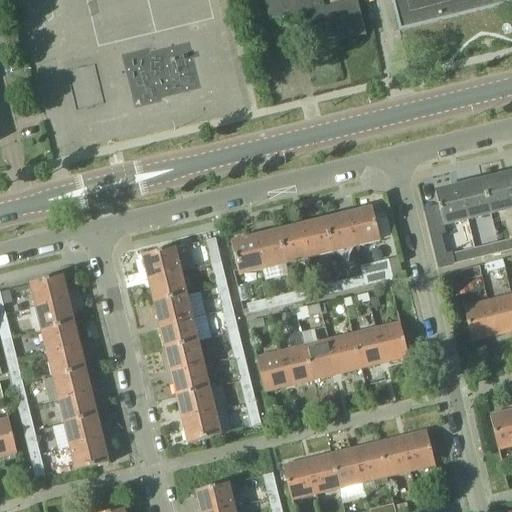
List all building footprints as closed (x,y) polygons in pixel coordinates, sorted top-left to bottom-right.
[(357,0),(325,8),(322,0),(264,0),(270,21),(303,13),(312,49),(366,36),(357,0)] [(511,0),(392,0),(400,31),(511,3),(511,2),(511,0)] [(491,215),(511,209),(511,200),(506,176),(499,178),(482,182),(491,215)] [(459,188),(467,221),(491,215),(482,182),(467,186),(459,188)] [(444,226),(467,221),(459,188),(435,193),(444,226)] [(349,215),(357,248),(381,243),(372,209),(349,215)] [(334,254),(357,248),(349,215),(325,220),(334,254)] [(310,260),(334,254),(325,220),(302,226),(310,260)] [(310,260),(302,226),(278,232),(287,265),(310,260)] [(263,271),(287,265),(278,232),(255,238),(263,271)] [(263,271),(255,238),(231,243),(240,277),(263,271)] [(206,242),(212,265),(221,263),(216,240),(206,242)] [(511,240),(498,244),(500,254),(511,251),(511,240)] [(498,244),(474,250),(477,260),(500,254),(498,244)] [(142,257),(148,281),(181,273),(176,249),(142,257)] [(454,265),(477,260),(474,250),(451,255),(454,265)] [(361,268),(364,278),(366,287),(393,280),(389,261),(361,268)] [(217,289),(227,286),(221,263),(212,265),(217,289)] [(154,304),(187,296),(181,273),(148,281),(154,304)] [(35,309),(69,301),(63,277),(30,285),(30,286),(35,309)] [(364,278),(341,283),(343,293),(366,287),(364,278)] [(341,283),(317,289),(320,298),(343,293),(341,283)] [(217,289),(223,312),(233,310),(227,286),(217,289)] [(294,295),(296,304),(320,298),(317,289),(294,295)] [(2,293),(4,304),(11,302),(9,292),(2,293)] [(294,295),(270,301),(273,310),(296,304),(294,295)] [(154,304),(159,328),(193,320),(187,296),(154,304)] [(358,296),(345,300),(346,307),(360,303),(358,296)] [(511,298),(511,296),(487,302),(496,338),(511,333),(511,298)] [(35,309),(41,332),(74,324),(70,308),(69,301),(35,309)] [(248,306),(250,315),(273,310),(270,301),(248,306)] [(472,344),(496,338),(487,302),(464,308),(472,344)] [(319,306),(307,309),(309,317),(322,314),(320,306),(319,306)] [(223,312),(229,336),(238,333),(233,310),(223,312)] [(289,314),(281,316),(283,324),(291,322),(289,314)] [(12,339),(6,316),(0,317),(0,334),(2,342),(12,339)] [(263,319),(249,322),(251,330),(265,327),(263,319)] [(165,351),(199,343),(193,320),(159,328),(165,351)] [(47,356),(80,348),(78,341),(74,324),(41,332),(47,356)] [(400,324),(376,330),(385,365),(409,359),(400,324)] [(361,371),(385,365),(376,330),(352,336),(361,371)] [(235,359),(244,357),(238,333),(229,336),(235,359)] [(337,377),(361,371),(352,336),(328,341),(337,377)] [(12,339),(2,342),(8,365),(18,363),(12,339)] [(313,382),(337,377),(328,341),(305,347),(313,382)] [(165,351),(171,375),(204,366),(199,343),(165,351)] [(313,382),(305,347),(281,353),(289,388),(313,382)] [(47,356),(53,379),(86,371),(82,356),(80,348),(47,356)] [(265,394),(289,388),(281,353),(257,359),(265,394)] [(235,359),(240,382),(250,380),(244,357),(235,359)] [(24,386),(18,363),(8,365),(13,389),(24,386)] [(171,375),(177,398),(210,390),(204,366),(171,375)] [(90,388),(86,371),(53,379),(43,382),(48,405),(58,403),(92,394),(90,388)] [(240,382),(246,406),(256,404),(250,380),(240,382)] [(24,386),(13,389),(19,412),(30,410),(24,386)] [(177,398),(183,422),(216,413),(210,390),(177,398)] [(58,403),(64,426),(97,418),(93,402),(92,394),(58,403)] [(261,426),(256,404),(246,406),(252,428),(261,426)] [(36,433),(30,410),(19,412),(25,436),(36,433)] [(498,451),(511,447),(511,411),(490,417),(498,451)] [(222,437),(216,413),(183,422),(188,445),(222,437)] [(64,426),(70,450),(103,441),(101,434),(97,418),(64,426)] [(8,420),(0,421),(0,458),(17,454),(8,420)] [(412,473),(434,467),(435,467),(427,432),(403,438),(412,473)] [(42,456),(36,433),(25,436),(31,459),(42,456)] [(388,479),(412,473),(403,438),(379,444),(388,479)] [(105,449),(103,441),(70,450),(76,473),(109,465),(105,449)] [(364,485),(388,479),(379,444),(355,450),(364,485)] [(340,491),(364,485),(355,450),(331,456),(340,491)] [(42,456),(31,459),(37,482),(48,479),(42,456)] [(316,497),(340,491),(331,456),(308,462),(316,497)] [(316,497),(308,462),(284,468),(292,503),(316,497)] [(269,500),(279,497),(273,475),(264,477),(269,500)] [(200,509),(200,511),(219,511),(235,508),(229,485),(196,493),(200,509)] [(269,500),(272,511),(282,511),(279,497),(269,500)]
